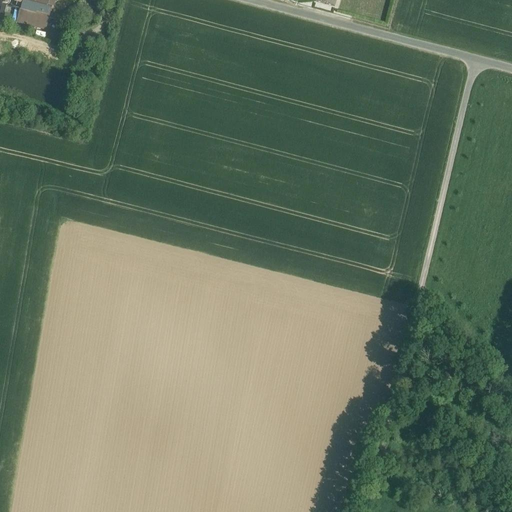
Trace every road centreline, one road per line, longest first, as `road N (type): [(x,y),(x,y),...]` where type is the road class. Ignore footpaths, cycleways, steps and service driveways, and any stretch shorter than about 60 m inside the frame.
road 1 (unclassified): [(475,59),(249,0)]
road 2 (unclassified): [(475,59),(422,281)]
